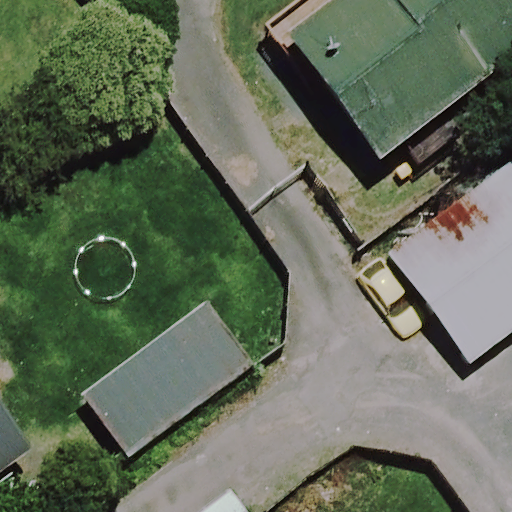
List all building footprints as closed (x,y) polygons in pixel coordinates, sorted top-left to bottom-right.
[(511,59),(511,0),(310,0),(252,53),(372,186),(511,59)] [(385,286),(486,412),(511,391),(511,203),(503,192),(385,286)] [(268,356),(222,294),(84,398),(130,459),(268,356)] [(0,478),(32,452),(0,413),(0,478)] [(183,511),(161,485),(128,511),(183,511)]
